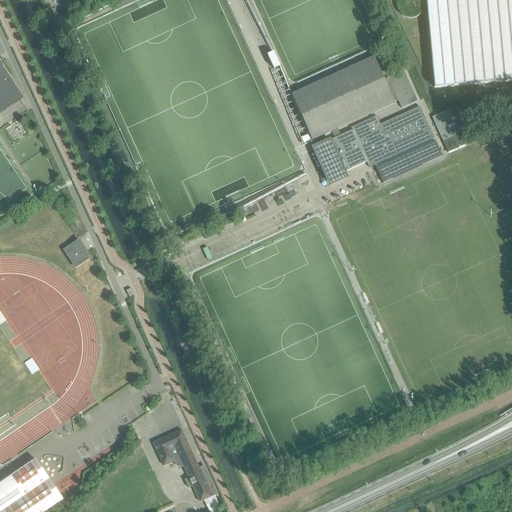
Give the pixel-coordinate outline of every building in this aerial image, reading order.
[(511,0),(426,0),(434,89),(511,81),(511,0)] [(274,53),(267,56),(268,58),(274,70),(280,67),(274,53)] [(374,57),(291,94),(312,141),(332,132),(335,139),(328,142),(315,148),(330,182),(331,184),(345,178),(343,173),(367,163),(369,168),(374,165),(376,169),(376,170),(383,184),(442,157),(435,142),(434,139),(419,108),(380,125),(377,117),(369,120),(351,128),(352,131),(340,136),(337,129),(395,104),(394,103),(397,101),(401,109),(417,102),(403,72),(384,81),(374,57)] [(0,62),(0,112),(23,98),(0,62)] [(460,132),(450,110),(432,118),(441,140),(442,140),(458,132),(460,132)] [(461,111),(458,113),(463,124),(466,122),(461,111)] [(113,114),(102,119),(128,174),(138,169),(113,114)] [(458,132),(442,140),(448,153),(464,146),(462,142),(458,132)] [(80,243),(65,252),(76,268),(90,258),(80,243)] [(170,249),(169,249),(158,254),(155,255),(156,257),(158,260),(171,254),(172,254),(170,249)] [(174,461),(176,461),(180,469),(184,469),(187,475),(199,503),(218,495),(206,467),(198,470),(180,431),(152,444),(163,467),(174,461)] [(35,460),(0,483),(0,511),(46,511),(63,501),(63,500),(60,502),(58,500),(50,488),(33,462),(36,460),(35,460)] [(217,500),(206,506),(208,511),(219,511),(222,511),(217,500)]
